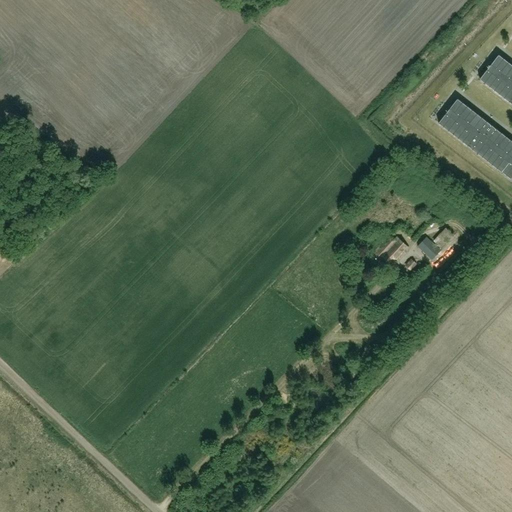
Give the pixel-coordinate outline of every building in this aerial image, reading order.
[(511,64),(498,54),(479,79),(511,104),(511,64)] [(511,141),(457,99),(438,123),(511,180),(511,178),(511,141)] [(392,265),(408,248),(397,238),(395,240),(389,235),(371,255),(379,262),(383,257),(392,265)] [(432,260),(440,250),(426,237),(417,246),(432,260)] [(410,270),(416,263),(412,259),(406,266),(410,270)] [(366,381),(360,375),(350,386),(356,392),(366,381)]
